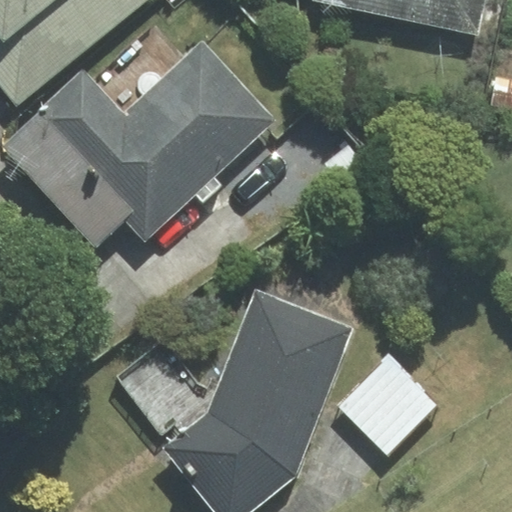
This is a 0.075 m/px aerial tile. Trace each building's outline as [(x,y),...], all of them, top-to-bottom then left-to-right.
[(0,0),(0,90),(20,113),(150,0),(0,0)] [(316,0),(477,34),(484,0),(316,0)] [(96,81),(86,71),(3,149),(98,252),(127,225),(147,247),(277,125),(202,44),(183,62),(152,28),(96,81)] [(358,329),(260,294),(214,415),(165,460),(209,511),(258,511),(301,476),(358,329)] [(394,357),(339,407),(386,460),(442,410),(394,357)] [(160,360),(123,390),(164,440),(201,409),(160,360)]
